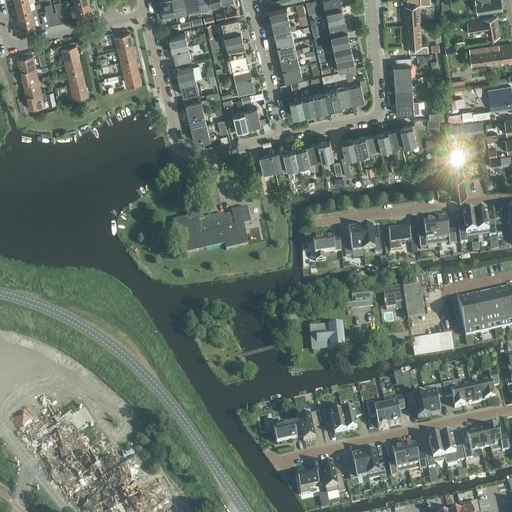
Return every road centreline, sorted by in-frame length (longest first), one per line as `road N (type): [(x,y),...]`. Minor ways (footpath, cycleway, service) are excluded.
road 1 (tertiary): [(246,511),(179,414),(123,355),(85,327),(0,293)]
road 2 (residential): [(150,16),(187,157),(285,136)]
road 3 (residential): [(277,458),(511,410)]
road 4 (residential): [(285,136),(380,108),(375,0)]
road 5 (residential): [(318,222),(511,198)]
road 6 (residential): [(285,136),(254,0)]
